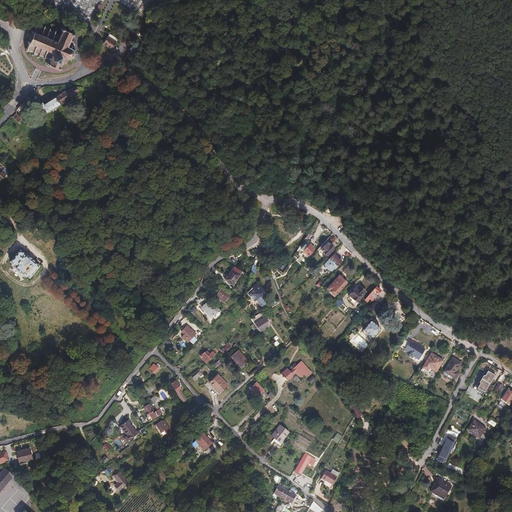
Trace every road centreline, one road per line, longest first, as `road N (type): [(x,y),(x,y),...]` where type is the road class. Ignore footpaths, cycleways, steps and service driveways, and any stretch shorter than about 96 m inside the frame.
road 1 (residential): [(266,197),(240,186),(195,127),(113,55),(81,75)]
road 2 (unclassified): [(152,350),(254,452),(315,499)]
road 3 (residential): [(440,326),(323,219),(266,197)]
road 4 (residential): [(266,197),(255,237),(210,263),(152,350)]
road 5 (residential): [(152,350),(94,421),(0,444)]
road 6 (unclassified): [(480,352),(421,463)]
